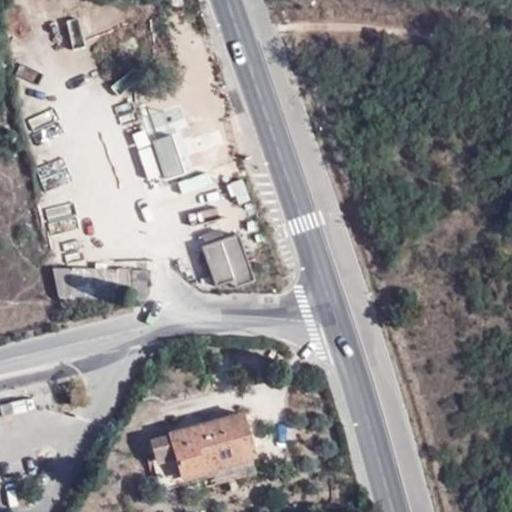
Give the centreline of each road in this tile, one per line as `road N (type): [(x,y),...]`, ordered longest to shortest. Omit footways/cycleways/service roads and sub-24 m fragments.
road 1 (residential): [(0,355),(329,295)]
road 2 (tertiary): [(329,295),(227,0)]
road 3 (track): [(239,33),(264,26),(511,30)]
road 4 (tertiary): [(393,511),(329,295)]
